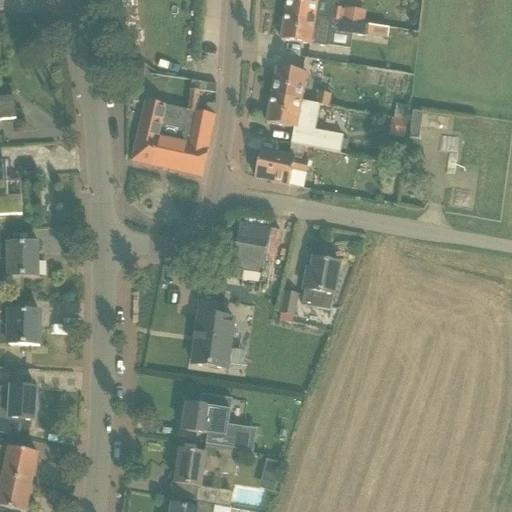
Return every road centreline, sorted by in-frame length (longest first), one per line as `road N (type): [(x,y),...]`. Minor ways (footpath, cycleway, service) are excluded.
road 1 (residential): [(103,248),(171,245),(200,227),(227,119),(234,0)]
road 2 (unclassified): [(93,511),(103,248)]
road 3 (unclassified): [(103,248),(93,85),(78,0)]
